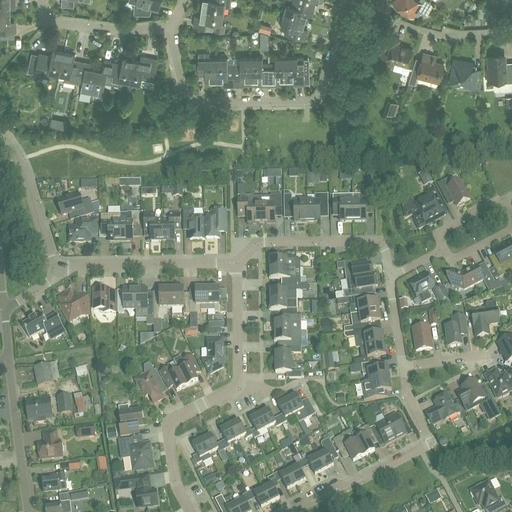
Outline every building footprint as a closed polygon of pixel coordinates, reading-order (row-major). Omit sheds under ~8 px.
[(0,0),(0,14),(10,15),(9,4),(15,4),(14,0),(0,0)] [(159,0),(129,0),(129,2),(131,3),(134,4),(134,15),(150,15),(152,9),(157,11),(159,0)] [(202,0),(201,10),(223,13),(224,7),(230,8),(230,0),(202,0)] [(426,15),(432,5),(424,0),(418,0),(418,2),(414,0),(395,0),(393,1),(393,5),(393,6),(400,10),(401,13),(404,12),(413,17),(417,10),(426,15)] [(286,5),(283,16),(304,22),(307,12),(313,13),(315,7),(292,1),(291,7),(286,5)] [(223,13),(201,10),(200,20),(194,19),(193,26),(215,29),(214,32),(224,33),(225,24),(221,24),(223,13)] [(10,15),(0,14),(0,32),(15,32),(15,25),(10,25),(10,15)] [(302,32),(304,22),(283,16),(280,27),(285,29),(284,35),(305,41),(307,34),(302,32)] [(206,40),(211,45),(215,41),(210,36),(206,40)] [(407,67),(412,50),(397,46),(399,40),(387,37),(380,59),(385,61),(384,63),(391,66),(392,63),(407,67)] [(51,55),(38,53),(34,75),(52,78),(53,73),(59,74),(63,52),(52,50),(51,55)] [(64,81),(75,83),(79,60),(74,59),(75,54),(63,52),(59,74),(65,75),(64,81)] [(205,78),(205,81),(216,81),(216,59),(209,59),(209,53),(198,53),(198,75),(203,75),(203,78),(205,78)] [(410,92),(413,85),(414,85),(417,77),(438,83),(443,65),(434,62),(435,57),(423,54),(421,61),(420,61),(419,63),(415,62),(413,70),(412,69),(408,84),(406,91),(410,92)] [(141,56),(140,61),(133,59),(129,82),(140,84),(141,78),(154,81),(158,59),(141,56)] [(489,69),(487,70),(488,79),(499,78),(500,80),(506,80),(506,83),(509,82),(511,82),(511,79),(511,77),(511,61),(504,62),(504,56),(487,57),(489,69)] [(123,80),(129,82),(133,59),(122,57),(121,63),(115,62),(111,84),(122,86),(123,80)] [(275,63),(268,63),(269,85),(276,85),(275,80),(286,79),(286,57),(275,58),(275,63)] [(304,57),(297,57),(286,57),(286,79),(297,79),(297,85),(304,85),(304,84),(304,76),(303,63),(304,63),(304,57)] [(227,58),(216,59),(216,81),(227,80),(227,86),(234,86),(233,59),(227,58)] [(240,59),(233,59),(234,86),(240,86),(240,80),(251,80),(250,58),(240,59)] [(262,58),(250,58),(251,80),(262,80),(262,86),(269,85),(268,63),(262,64),(262,58)] [(80,89),(91,91),(96,69),(86,67),(87,61),(79,60),(75,83),(81,84),(80,89)] [(103,70),(96,69),(91,91),(102,94),(105,83),(111,84),(115,62),(109,60),(109,61),(105,60),(103,70)] [(480,94),(480,70),(475,69),(476,66),(455,61),(451,82),(467,85),(467,88),(469,92),(480,94)] [(388,100),(384,113),(396,116),(400,104),(388,100)] [(68,121),(60,119),(58,128),(66,130),(68,121)] [(329,182),(329,169),(320,169),(320,182),(329,182)] [(458,206),(459,207),(464,204),(464,203),(470,200),(459,181),(452,185),(448,178),(437,184),(444,196),(450,193),(457,207),(458,206)] [(183,186),(173,187),(173,196),(183,196),(183,186)] [(408,190),(400,195),(405,218),(413,214),(416,219),(414,220),(419,229),(426,225),(447,214),(443,206),(434,189),(426,193),(429,200),(421,204),(419,201),(415,204),(408,190)] [(292,202),(291,195),(288,190),(283,190),(284,209),(294,209),(294,222),(307,222),(307,201),(292,202)] [(328,208),(328,194),(314,195),(314,201),(307,201),(307,222),(320,222),(320,209),(328,208)] [(366,208),(373,208),(372,194),(352,195),(353,221),(366,221),(366,208)] [(79,195),(57,202),(62,216),(69,214),(79,211),(81,218),(93,214),(94,214),(98,212),(96,207),(93,208),(91,204),(83,207),(81,202),(79,195)] [(252,195),(240,196),(240,219),(247,218),(247,224),(256,224),(256,223),(261,223),(261,208),(261,203),(261,196),(253,196),(252,195)] [(269,203),(261,203),(261,223),(266,223),(266,224),(275,224),(274,208),(282,208),(281,195),(271,195),(269,197),(269,203)] [(340,217),(340,222),(353,221),(352,195),(332,195),(333,217),(340,217)] [(218,219),(204,219),(204,240),(204,239),(219,239),(219,234),(226,233),(226,223),(226,211),(218,211),(218,219)] [(139,212),(127,213),(127,214),(120,214),(120,221),(120,241),(132,241),(132,228),(139,227),(139,212)] [(189,240),(204,240),(204,219),(204,220),(190,220),(189,212),(183,212),(183,225),(189,225),(189,240)] [(101,215),(101,228),(108,228),(108,242),(120,241),(120,221),(120,214),(108,214),(108,215),(101,215)] [(150,215),(144,215),(144,231),(150,231),(150,241),(162,241),(162,220),(150,221),(150,215)] [(174,230),(180,230),(180,215),(169,215),(162,215),(162,220),(162,241),(174,240),(174,230)] [(69,228),(70,242),(90,242),(90,233),(97,233),(97,218),(89,218),(89,221),(76,221),(76,228),(69,228)] [(495,269),(499,278),(511,271),(511,241),(494,251),(493,251),(499,263),(493,267),(495,269)] [(269,258),(269,264),(270,264),(270,269),(296,268),(296,253),(283,253),(283,258),(281,258),(269,258)] [(344,262),(345,273),(346,280),(372,276),(371,265),(357,267),(356,260),(344,262)] [(457,271),(447,276),(452,286),(464,290),(483,280),(490,292),(498,289),(495,282),(489,272),(488,270),(481,274),(476,265),(459,275),(457,271)] [(270,269),(270,273),(269,274),(269,279),(281,279),(281,284),(300,284),(300,278),(296,278),(296,268),(270,269)] [(489,272),(495,282),(499,280),(498,279),(499,278),(495,269),(489,272)] [(434,287),(427,274),(410,283),(417,297),(417,296),(421,304),(432,299),(427,291),(434,287)] [(362,289),(376,287),(375,287),(378,286),(377,281),(375,281),(374,276),(372,276),(346,280),(347,291),(343,292),(344,298),(348,298),(363,296),(362,289)] [(499,280),(495,282),(498,289),(511,285),(508,278),(502,281),(500,280),(499,280)] [(269,295),(270,295),(270,300),(296,300),(296,291),(300,291),(300,284),(281,284),(281,290),(269,290),(269,295)] [(190,301),(189,301),(189,313),(200,313),(200,311),(207,311),(207,306),(207,288),(205,288),(205,285),(197,286),(197,288),(195,288),(195,301),(190,301)] [(226,301),(219,301),(219,288),(217,288),(217,285),(209,285),(209,288),(207,288),(207,306),(207,311),(215,311),(215,313),(226,313),(226,301)] [(453,303),(446,289),(444,285),(432,291),(440,306),(454,305),(453,303)] [(183,308),(183,315),(189,314),(189,313),(189,301),(183,301),(183,288),(171,289),(171,308),(183,308)] [(101,313),(115,313),(115,295),(110,295),(108,294),(108,289),(93,289),(94,310),(99,310),(99,311),(101,313)] [(123,301),(117,301),(117,314),(124,314),(124,310),(135,309),(135,289),(123,289),(123,301)] [(135,289),(135,309),(135,319),(147,318),(147,325),(154,325),(153,320),(153,316),(153,303),(147,303),(147,289),(135,289)] [(165,315),(166,313),(166,308),(171,308),(171,289),(159,289),(159,302),(153,302),(153,303),(153,316),(153,320),(163,320),(163,315),(165,315)] [(63,304),(60,306),(63,311),(62,313),(65,316),(66,317),(68,320),(77,315),(78,317),(81,315),(87,315),(87,297),(76,297),(73,299),(69,293),(60,299),(63,304)] [(351,315),(359,313),(379,310),(379,307),(382,307),(381,301),(378,301),(377,299),(365,301),(364,295),(363,296),(348,298),(351,315)] [(269,311),(282,311),(282,316),(297,316),(296,300),(270,300),(270,305),(269,305),(269,311)] [(303,308),(318,307),(317,300),(303,301),(303,308)] [(499,323),(497,309),(496,309),(496,303),(494,302),(486,303),(485,305),(486,311),(485,311),(485,310),(483,309),(480,309),(478,310),(475,312),(471,313),(474,327),(475,327),(476,338),(489,336),(488,328),(491,324),(499,323)] [(368,323),(381,321),(379,310),(359,313),(360,319),(354,320),(355,325),(352,326),(352,327),(353,331),(361,330),(369,329),(368,323)] [(437,325),(437,322),(435,311),(429,312),(431,326),(437,325)] [(56,314),(45,320),(41,313),(34,316),(35,317),(29,320),(29,321),(22,325),(29,339),(45,331),(47,334),(62,326),(56,314)] [(300,322),(301,322),(301,318),(306,318),(306,316),(301,316),(297,316),(282,316),(286,316),(286,321),(273,321),(273,327),(275,327),(275,332),(300,331),(300,322)] [(448,347),(461,345),(459,329),(465,328),(463,316),(452,318),(454,326),(445,327),(448,347)] [(333,334),(331,320),(321,322),(323,335),(333,334)] [(429,326),(412,328),(416,351),(432,349),(429,326)] [(382,332),(362,336),(361,330),(369,329),(353,331),(345,333),(344,333),(345,337),(347,339),(358,337),(360,348),(365,347),(384,344),(382,332)] [(301,340),(300,340),(300,331),(275,332),(275,336),(273,336),(274,342),(286,342),(286,347),(301,347),(301,340)] [(511,339),(511,337),(498,344),(502,351),(501,351),(503,356),(504,356),(507,360),(511,362),(510,368),(511,369),(511,339)] [(221,348),(221,341),(208,341),(208,358),(203,361),(210,375),(223,368),(223,348),(221,348)] [(360,348),(361,359),(353,360),(354,366),(366,364),(365,359),(386,356),(384,344),(365,347),(360,348)] [(291,354),(301,354),(301,347),(286,347),(286,352),(275,353),(275,363),(291,363),(291,354)] [(332,354),(323,355),(326,371),(335,370),(332,354)] [(200,373),(192,356),(182,361),(180,357),(173,360),(187,387),(198,381),(195,376),(200,373)] [(160,373),(168,390),(174,387),(177,392),(187,387),(173,360),(174,362),(167,366),(169,368),(160,373)] [(56,362),(49,364),(34,368),(38,386),(54,383),(53,381),(60,379),(56,362)] [(301,372),(291,372),(291,363),(275,363),(275,374),(286,373),(289,374),(289,379),(301,379),(301,372)] [(388,367),(375,369),(374,363),(366,364),(354,366),(355,370),(362,369),(363,376),(368,375),(369,382),(389,379),(388,367)] [(491,387),(493,386),(499,398),(502,396),(503,398),(509,394),(509,393),(511,390),(511,369),(510,368),(509,368),(507,373),(500,377),(496,370),(485,376),(491,387)] [(90,369),(80,373),(82,378),(92,375),(90,369)] [(158,387),(163,384),(156,370),(146,375),(144,374),(142,374),(140,375),(139,377),(139,378),(135,381),(137,385),(136,386),(136,388),(137,390),(139,391),(141,391),(144,398),(149,396),(153,404),(164,399),(158,387)] [(361,383),(364,401),(386,397),(385,391),(391,390),(389,379),(369,382),(361,383)] [(463,390),(457,393),(464,406),(469,403),(473,410),(480,406),(485,416),(486,415),(492,412),(496,419),(501,417),(497,408),(495,406),(489,393),(483,396),(478,388),(475,381),(462,388),(463,390)] [(70,395),(57,397),(59,415),(72,413),(70,395)] [(88,395),(79,396),(81,416),(89,415),(88,395)] [(306,417),(309,418),(316,414),(308,399),(300,403),(296,395),(287,400),(298,420),(306,416),(306,417)] [(457,404),(453,406),(447,396),(435,402),(438,408),(426,414),(432,425),(443,419),(444,421),(464,410),(458,400),(456,401),(457,404)] [(46,419),(51,419),(49,399),(26,402),(28,421),(36,420),(36,423),(46,422),(46,419)] [(283,415),(278,417),(282,425),(288,422),(286,418),(294,414),(297,420),(298,420),(287,400),(278,405),(283,415)] [(369,408),(372,416),(380,412),(376,405),(369,408)] [(120,429),(121,436),(134,434),(133,427),(143,426),(140,410),(129,412),(128,406),(118,407),(121,428),(120,429)] [(268,410),(259,414),(267,429),(275,425),(276,428),(282,425),(278,417),(273,419),(268,410)] [(404,429),(404,427),(407,425),(401,413),(386,420),(396,440),(406,434),(404,429)] [(255,429),(250,432),(252,436),(254,439),(260,436),(258,433),(267,429),(259,414),(250,419),(255,429)] [(382,440),(385,445),(396,440),(386,420),(370,429),(373,435),(376,441),(380,439),(382,440)] [(250,432),(249,428),(244,431),(239,421),(229,425),(237,440),(245,436),(247,439),(252,436),(250,432)] [(225,440),(221,443),(225,450),(230,447),(229,444),(237,440),(229,425),(220,430),(225,440)] [(78,440),(96,438),(95,427),(94,427),(94,426),(77,428),(77,429),(76,429),(77,438),(78,438),(78,440)] [(361,438),(356,441),(364,456),(375,451),(368,438),(373,435),(370,429),(368,426),(358,431),(361,438)] [(61,455),(60,443),(57,443),(56,432),(43,433),(44,444),(38,445),(40,460),(53,458),(53,456),(61,455)] [(211,435),(201,440),(209,455),(217,450),(219,453),(225,450),(221,443),(216,445),(211,435)] [(346,449),(353,462),(364,456),(356,441),(350,443),(348,439),(345,441),(342,435),(333,440),(339,452),(345,449),(346,449)] [(148,470),(149,469),(152,468),(149,444),(133,447),(132,439),(118,441),(121,460),(131,458),(132,462),(134,462),(135,470),(142,470),(143,471),(148,470)] [(339,458),(337,454),(329,439),(321,442),(321,445),(325,452),(317,456),(324,471),(333,466),(329,458),(332,457),(334,461),(339,458)] [(197,465),(203,462),(203,463),(211,459),(209,455),(201,440),(192,445),(197,455),(197,457),(194,459),(194,460),(197,465)] [(304,452),(298,455),(301,461),(307,457),(304,452)] [(309,461),(307,457),(301,461),(305,468),(310,466),(315,476),(324,471),(317,456),(309,461)] [(102,472),(111,471),(110,458),(101,458),(102,472)] [(80,470),(80,462),(79,461),(59,463),(60,471),(69,470),(69,471),(80,470)] [(289,471),(296,485),(306,480),(300,471),(305,468),(301,461),(295,464),(297,467),(289,471)] [(282,480),(287,490),(296,485),(289,471),(281,475),(279,472),(273,475),(275,479),(277,483),(282,480)] [(44,493),(59,492),(66,491),(65,483),(64,474),(57,475),(57,477),(51,477),(51,479),(42,480),(44,493)] [(150,492),(148,477),(135,479),(114,481),(116,492),(137,489),(138,494),(136,494),(138,509),(158,506),(156,491),(150,492)] [(270,504),(280,499),(274,489),(279,486),(277,483),(275,479),(269,482),(271,485),(263,489),(270,504)] [(489,482),(484,484),(482,484),(477,486),(476,488),(471,491),(479,506),(482,504),(485,511),(493,507),(495,511),(497,511),(505,508),(501,499),(499,500),(489,482)] [(251,486),(245,489),(251,501),(256,499),(261,508),(270,504),(263,489),(255,493),(251,486)] [(235,504),(239,511),(251,511),(247,503),(251,501),(245,489),(241,491),(243,495),(241,496),(243,500),(235,504)] [(54,506),(45,507),(46,511),(68,511),(68,509),(71,508),(70,503),(70,502),(70,501),(82,499),(81,492),(71,494),(60,496),(61,503),(54,504),(54,506)] [(432,493),(427,496),(431,503),(436,500),(432,493)] [(226,511),(239,511),(235,504),(228,507),(222,496),(215,499),(221,511),(225,511),(226,511)]
